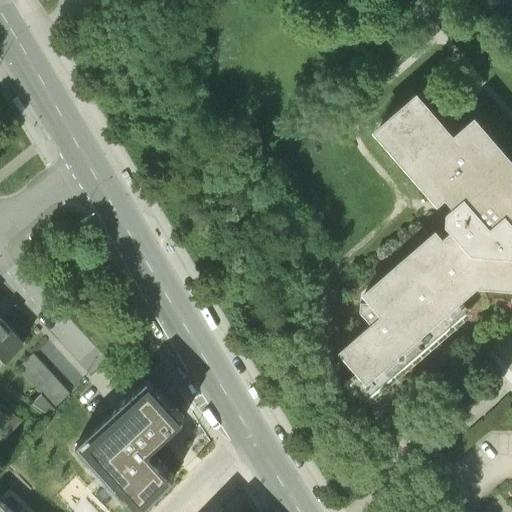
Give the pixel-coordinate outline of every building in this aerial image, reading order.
[(486,17),(477,25),(485,33),(493,26),(486,17)] [(417,95),(379,129),(439,197),(445,192),(455,204),(450,208),(454,212),(453,222),(449,225),(453,230),(442,240),(436,233),(368,293),(375,300),(373,302),(371,300),(361,300),(361,309),(374,325),(345,351),(363,372),(351,383),(366,400),(467,311),(456,299),(477,281),(511,282),(511,160),(475,119),(454,137),(417,95)] [(0,366),(23,345),(0,320),(0,366)] [(69,395),(33,356),(18,370),(41,395),(54,409),(69,395)] [(148,380),(77,446),(137,511),(141,511),(174,479),(168,473),(148,452),(180,423),(184,419),(148,380)] [(54,409),(41,395),(31,404),(48,417),(55,410),(54,409)] [(0,406),(0,436),(5,440),(21,421),(0,406)] [(0,511),(10,511),(0,502),(0,511)]
